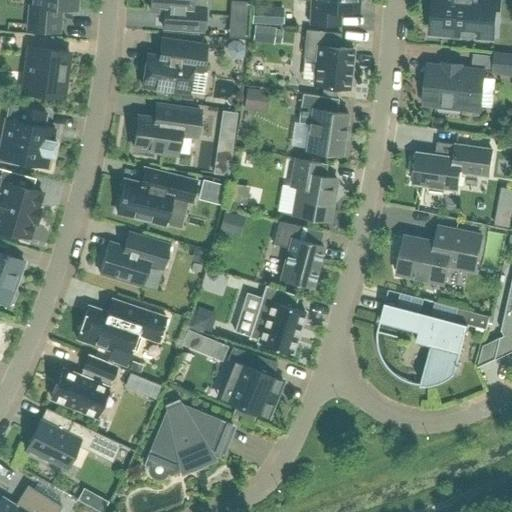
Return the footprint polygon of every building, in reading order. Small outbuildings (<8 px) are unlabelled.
[(61,8),(75,9),(75,0),(34,0),(34,5),(29,5),(27,29),(59,32),(61,8)] [(149,0),(149,10),(164,11),(162,28),(203,30),(205,0),(149,0)] [(241,0),(214,0),(215,11),(242,10),(241,0)] [(343,4),(358,5),(358,0),(310,0),(310,23),(338,25),(339,11),(342,11),(343,4)] [(493,38),(495,7),(500,8),(500,0),(433,0),(431,33),(493,38)] [(315,59),(313,84),(349,88),(353,48),(339,47),(340,33),(305,30),(302,58),(315,59)] [(206,45),(175,40),(161,38),(159,55),(147,54),(142,86),(187,92),(187,91),(203,94),(206,72),(202,71),(206,45)] [(465,57),(491,53),(489,41),(463,45),(465,57)] [(22,92),(64,98),(67,76),(63,76),(64,69),(66,69),(69,52),(29,46),(22,92)] [(511,55),(496,54),(494,71),(511,72),(511,55)] [(444,67),(428,65),(426,84),(422,83),(421,97),(425,98),(424,103),(463,107),(462,113),(468,115),(473,115),(478,114),(484,71),(460,69),(460,65),(444,63),(444,67)] [(305,149),(341,155),(348,113),(336,112),(338,98),(302,93),(297,122),(309,124),(305,149)] [(18,161),(46,167),(49,154),(53,155),(56,142),(52,141),(54,128),(43,126),(45,112),(8,104),(5,119),(10,120),(6,137),(2,136),(0,143),(0,160),(18,164),(18,161)] [(200,110),(174,107),(156,104),(154,118),(137,116),(137,118),(133,118),(131,133),(135,133),(133,147),(176,153),(179,133),(196,135),(200,110)] [(488,175),(492,149),(456,144),(454,157),(418,152),(416,161),(412,160),(410,174),(414,174),(413,183),(430,185),(429,189),(443,191),(444,187),(457,189),(460,171),(488,175)] [(297,187),(293,214),(328,221),(336,178),(323,176),(326,164),(296,159),(291,186),(297,187)] [(0,167),(0,228),(29,236),(33,221),(36,222),(39,208),(37,208),(41,192),(4,181),(7,170),(0,167)] [(196,181),(166,174),(144,168),(140,183),(124,179),(116,212),(165,224),(169,206),(184,204),(185,199),(191,201),(196,181)] [(496,208),(493,224),(509,227),(511,211),(496,208)] [(302,227),(278,221),(272,243),(289,247),(280,279),(311,287),(322,245),(298,238),(302,227)] [(405,236),(397,272),(444,281),(448,264),(475,270),(482,236),(439,227),(435,243),(405,236)] [(169,245),(141,236),(127,232),(123,247),(108,242),(99,272),(142,285),(148,264),(162,268),(169,245)] [(0,252),(0,300),(8,303),(23,261),(0,252)] [(477,368),(495,359),(511,351),(511,281),(501,330),(502,331),(504,335),(499,337),(483,345),(477,368)] [(265,285),(249,336),(258,339),(257,341),(291,352),(304,311),(288,306),(292,294),(265,285)] [(459,307),(456,320),(385,302),(380,322),(419,332),(416,342),(431,346),(420,384),(428,384),(432,384),(435,383),(439,382),(442,381),(445,379),(449,377),(452,375),(455,373),(468,323),(488,329),(491,316),(459,307)] [(157,341),(166,317),(127,303),(122,317),(88,305),(76,338),(112,350),(109,360),(125,365),(136,334),(157,341)] [(195,350),(202,335),(187,329),(181,344),(195,350)] [(230,361),(224,377),(216,395),(268,417),(283,380),(271,376),(277,362),(232,347),(227,359),(230,361)] [(80,375),(63,368),(51,398),(95,416),(116,366),(88,355),(80,375)] [(167,410),(145,463),(149,465),(148,469),(149,473),(152,476),(156,478),(160,478),(164,476),(167,472),(170,473),(175,460),(184,457),(190,471),(207,465),(205,459),(213,456),(213,455),(215,448),(223,451),(233,426),(180,404),(167,410)] [(113,460),(121,444),(49,409),(43,421),(39,419),(25,448),(66,468),(79,440),(91,445),(89,449),(113,460)] [(0,496),(0,511),(56,511),(61,506),(27,484),(14,505),(0,496)]
